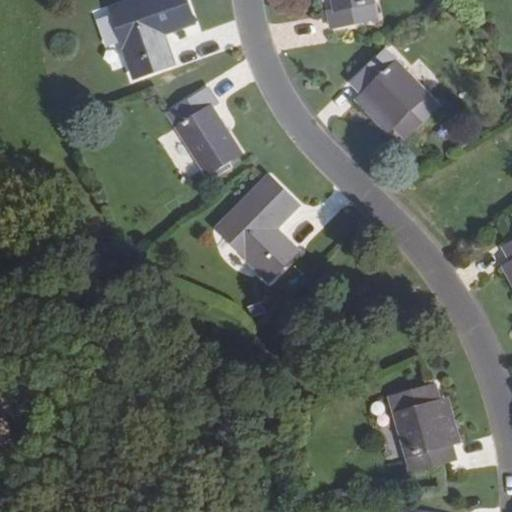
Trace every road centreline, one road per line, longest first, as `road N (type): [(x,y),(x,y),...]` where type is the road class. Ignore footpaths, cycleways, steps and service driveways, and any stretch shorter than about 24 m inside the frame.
road 1 (unclassified): [(510,507),(489,371),(445,296),(295,141),(270,90),(244,0)]
road 2 (track): [(376,217),(309,297),(232,353),(0,359)]
